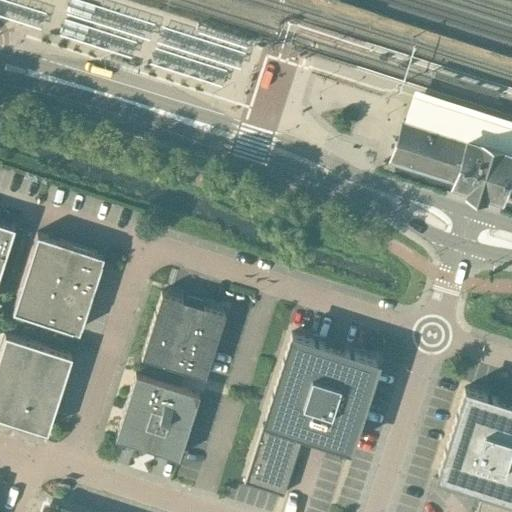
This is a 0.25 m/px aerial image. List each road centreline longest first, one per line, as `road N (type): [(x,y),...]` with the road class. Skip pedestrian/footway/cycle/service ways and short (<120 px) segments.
road 1 (unclassified): [(144,242),(432,336)]
road 2 (secondary): [(193,123),(204,140),(379,202),(459,244)]
road 3 (secondary): [(469,211),(256,134),(193,123)]
road 4 (unclassified): [(68,467),(144,242)]
road 5 (unclassified): [(375,511),(432,336)]
road 6 (unclassified): [(0,197),(144,242)]
road 7 (unclassified): [(209,511),(68,467)]
road 8 (secondary): [(193,123),(57,81)]
